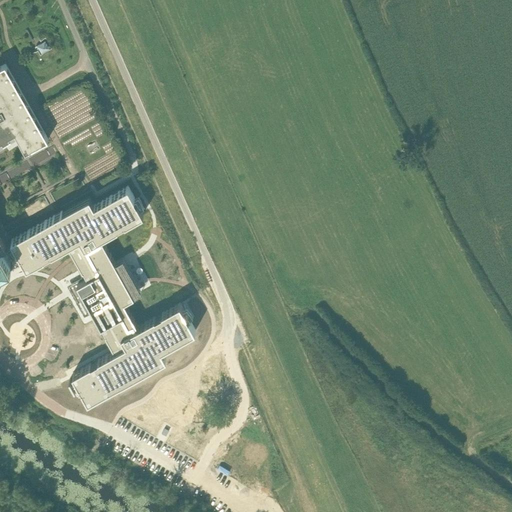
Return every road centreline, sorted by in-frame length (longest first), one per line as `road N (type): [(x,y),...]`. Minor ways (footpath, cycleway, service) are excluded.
road 1 (track): [(119,0),(345,511)]
road 2 (track): [(511,483),(427,423),(316,314)]
